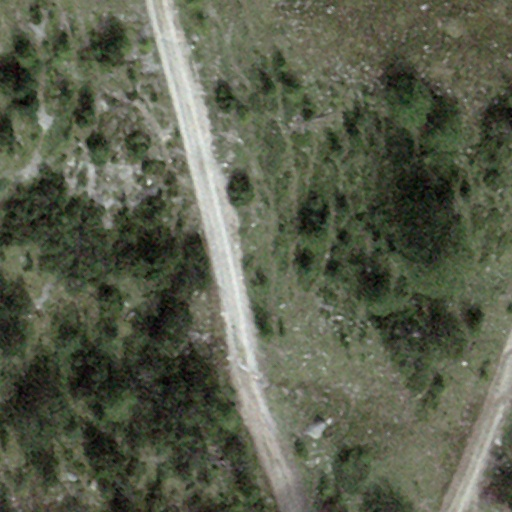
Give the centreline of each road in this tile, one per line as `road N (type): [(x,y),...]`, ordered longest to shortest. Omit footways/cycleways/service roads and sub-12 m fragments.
road 1 (track): [(287,511),(244,376),(203,155),(159,0)]
road 2 (track): [(511,355),(458,511)]
